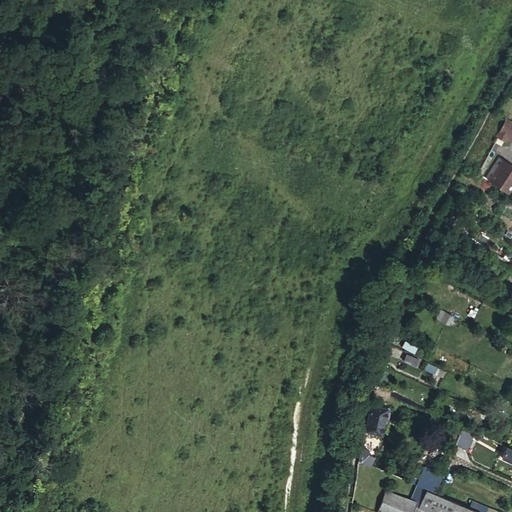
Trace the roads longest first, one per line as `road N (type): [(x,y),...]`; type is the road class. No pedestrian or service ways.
road 1 (track): [(511,63),(410,245),(364,379),(339,511)]
road 2 (track): [(0,452),(132,0)]
